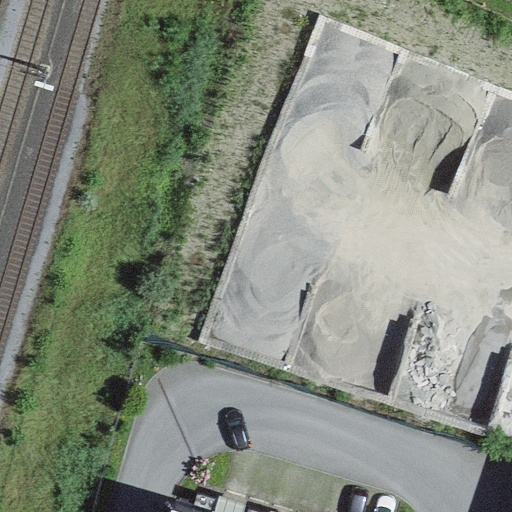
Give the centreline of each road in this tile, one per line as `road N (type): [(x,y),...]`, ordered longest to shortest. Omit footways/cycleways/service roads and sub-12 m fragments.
road 1 (unknown): [(457,511),(451,490),(420,469),(229,403),(204,403),(186,416),(146,511)]
road 2 (unknown): [(511,325),(252,220)]
